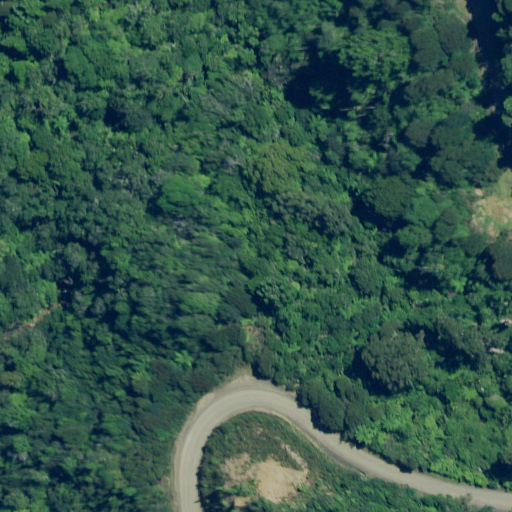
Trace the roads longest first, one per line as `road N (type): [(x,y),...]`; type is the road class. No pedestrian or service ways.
road 1 (tertiary): [(511,499),(427,483),(364,458),(305,409),(247,396),(210,415),(199,432),(186,477),(188,511)]
road 2 (tertiary): [(483,0),(511,138)]
